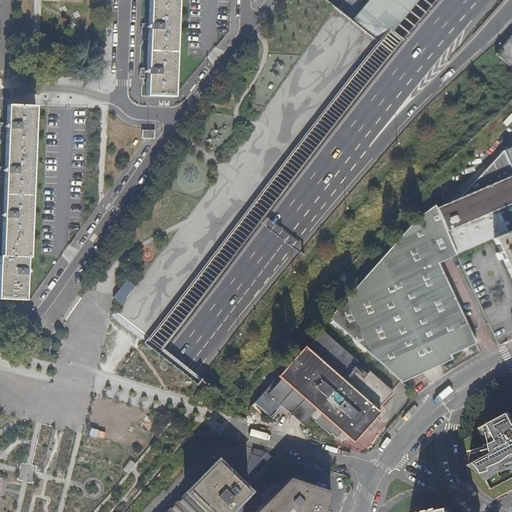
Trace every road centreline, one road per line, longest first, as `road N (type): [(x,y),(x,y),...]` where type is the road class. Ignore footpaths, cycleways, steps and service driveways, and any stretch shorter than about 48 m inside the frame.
road 1 (motorway): [(59,511),(333,165)]
road 2 (motorway): [(270,161),(124,354),(0,500)]
road 3 (residential): [(0,320),(35,317),(178,116)]
road 4 (motorway): [(333,165),(394,129),(511,8)]
road 5 (motorway): [(333,165),(471,0)]
road 6 (motorway): [(397,0),(270,161)]
road 7 (motorway): [(352,0),(282,121),(270,161)]
road 8 (residential): [(226,427),(379,475)]
road 9 (unknown): [(511,108),(421,193)]
road 10 (residential): [(470,503),(451,462),(462,385)]
road 11 (residential): [(121,99),(34,86),(0,92)]
